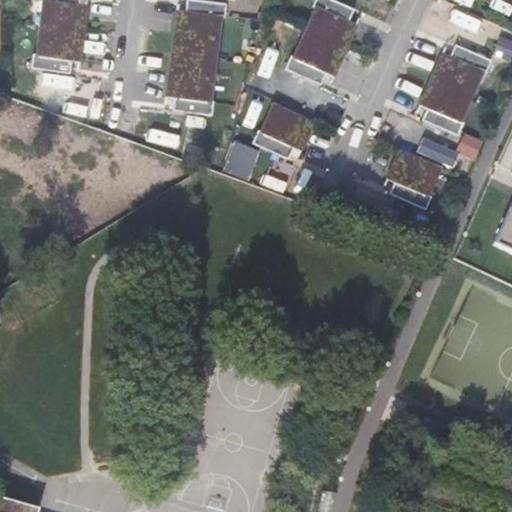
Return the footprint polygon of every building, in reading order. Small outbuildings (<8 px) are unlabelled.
[(42,26),(83,32),(86,7),(78,6),(78,0),(39,0),(39,2),(45,3),(42,26)] [(171,55),(211,60),(216,19),(224,20),(225,5),(186,0),(184,12),(176,11),(171,55)] [(308,33),(345,49),(355,26),(348,22),(353,10),(328,0),(314,0),(311,8),(317,11),(308,33)] [(79,63),(83,32),(42,26),(39,57),(32,56),(30,69),(69,75),(71,62),(79,63)] [(333,78),(345,49),(308,33),(296,60),(289,57),(283,70),(320,86),(325,74),(333,78)] [(429,83),(466,100),(478,72),(484,75),(490,62),(454,46),(449,57),(442,54),(429,83)] [(205,102),(211,60),(171,55),(165,98),(173,99),(171,112),(211,117),(213,103),(205,102)] [(264,97),(276,65),(264,60),(252,92),(264,97)] [(150,63),(149,98),(163,98),(164,64),(150,63)] [(426,109),(421,121),(457,137),(463,124),(457,121),(466,100),(429,83),(419,106),(426,109)] [(300,153),(313,123),(276,107),(263,135),(257,132),(251,144),(287,160),(292,149),(300,153)] [(391,131),(388,143),(418,150),(421,138),(391,131)] [(461,132),(455,152),(476,158),(482,137),(461,132)] [(436,167),(399,150),(386,180),(393,184),(388,195),(425,211),(430,198),(424,195),(436,167)] [(511,171),(511,174),(511,202),(492,245),(511,254),(511,171)] [(36,511),(37,510),(0,500),(0,511),(36,511)]
